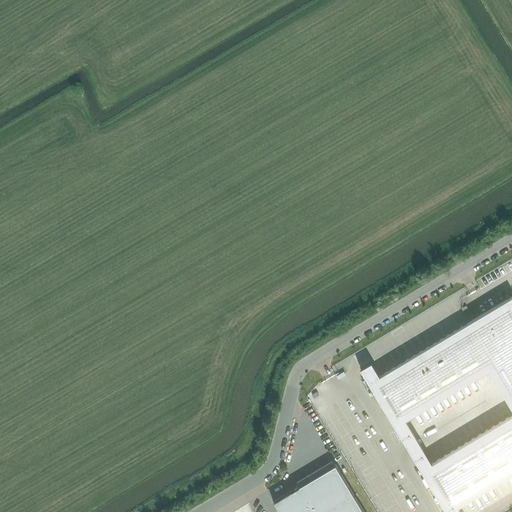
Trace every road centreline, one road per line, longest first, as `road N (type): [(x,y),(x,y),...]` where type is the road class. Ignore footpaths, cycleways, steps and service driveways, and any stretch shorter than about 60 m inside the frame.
road 1 (unclassified): [(511,241),(301,369),(272,466),(205,511)]
road 2 (unknown): [(319,356),(334,384),(363,397),(398,456)]
